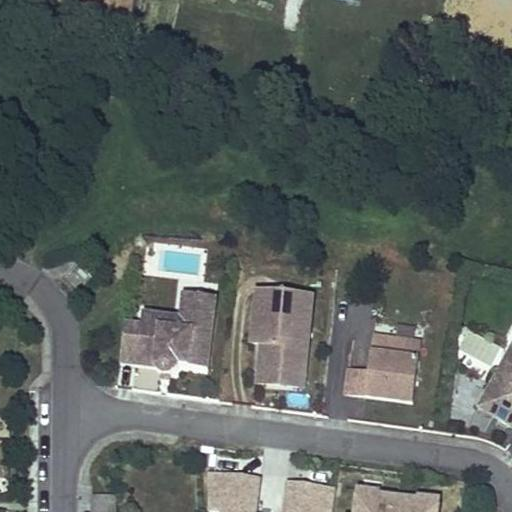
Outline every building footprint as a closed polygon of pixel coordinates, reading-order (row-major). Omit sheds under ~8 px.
[(289,312),(291,300),(258,296),(256,308),(289,312)] [(191,335),(195,307),(215,310),(216,302),(183,298),(180,320),(143,316),(142,328),(142,336),(158,338),(159,330),(191,335)] [(304,380),(313,302),(291,300),(289,312),(256,308),(253,334),(263,335),(262,347),(259,375),(304,380)] [(208,372),(215,310),(195,307),(191,335),(159,330),(158,338),(142,336),(142,328),(125,326),(120,367),(156,370),(160,376),(161,376),(163,377),(166,377),(169,377),(171,377),(174,375),(176,373),(178,371),(179,368),(208,372)] [(262,347),(263,335),(253,334),(253,345),(262,347)] [(413,405),(422,345),(374,338),(370,364),(375,364),(374,373),(369,372),(349,369),(345,395),(413,405)] [(511,352),(480,409),(511,427),(511,352)] [(303,390),(304,380),(259,375),(258,385),(303,390)] [(478,405),(486,387),(472,380),(463,398),(478,405)] [(308,395),(287,393),(286,406),(307,408),(308,395)] [(270,511),(271,509),(257,507),(260,482),(210,476),(210,511),(270,511)] [(333,511),(336,492),(289,486),(286,510),(271,509),(270,511),(333,511)] [(398,511),(400,503),(381,500),(381,497),(360,494),(357,511),(398,511)] [(116,511),(117,498),(93,497),(92,511),(116,511)] [(439,511),(441,505),(419,502),(418,505),(400,503),(398,511),(439,511)]
